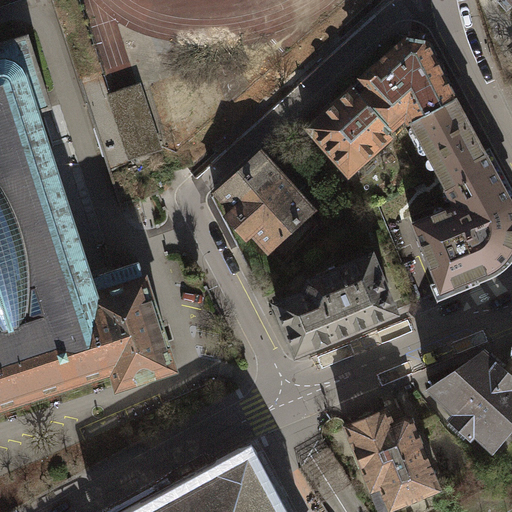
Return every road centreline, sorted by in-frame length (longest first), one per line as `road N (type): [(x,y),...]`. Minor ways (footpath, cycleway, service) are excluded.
road 1 (residential): [(409,0),(190,190),(292,400)]
road 2 (residential): [(292,400),(75,511)]
road 3 (residential): [(511,307),(292,400)]
road 4 (residential): [(511,144),(453,38),(443,0)]
